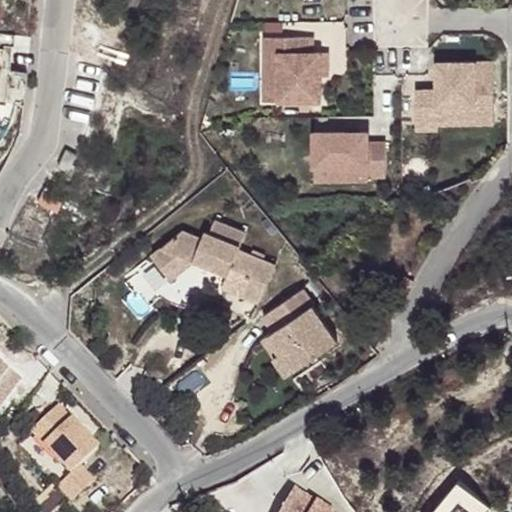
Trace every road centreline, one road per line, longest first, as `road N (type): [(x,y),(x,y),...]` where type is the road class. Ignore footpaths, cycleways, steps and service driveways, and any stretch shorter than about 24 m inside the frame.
road 1 (residential): [(181,481),(279,435),(471,324),(511,316)]
road 2 (residential): [(0,293),(20,304),(181,481)]
road 3 (residential): [(0,208),(44,141),(58,0)]
